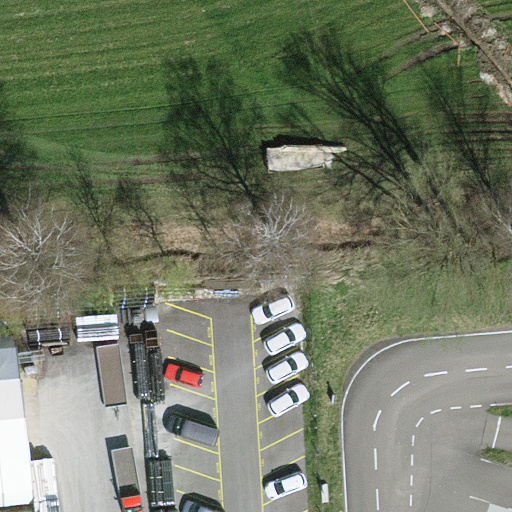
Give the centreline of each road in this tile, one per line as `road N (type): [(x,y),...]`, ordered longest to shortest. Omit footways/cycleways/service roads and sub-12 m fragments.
road 1 (unclassified): [(511,367),(408,384),(382,412)]
road 2 (unclassified): [(511,432),(382,412)]
